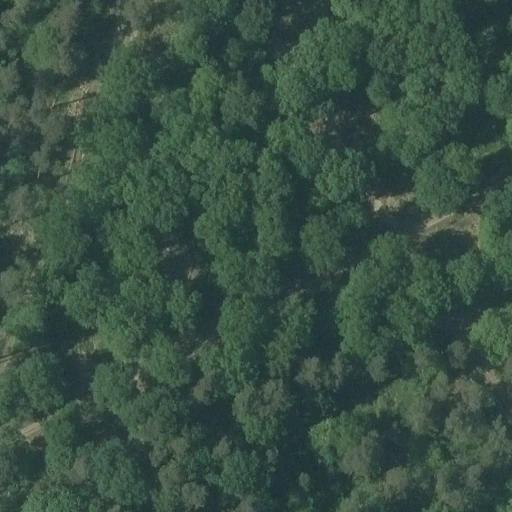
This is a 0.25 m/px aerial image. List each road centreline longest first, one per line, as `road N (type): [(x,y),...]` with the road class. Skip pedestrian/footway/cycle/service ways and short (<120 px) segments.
road 1 (track): [(0,434),(511,174)]
road 2 (track): [(0,354),(94,87),(153,0)]
road 3 (track): [(229,0),(380,240)]
road 4 (track): [(511,440),(380,240)]
